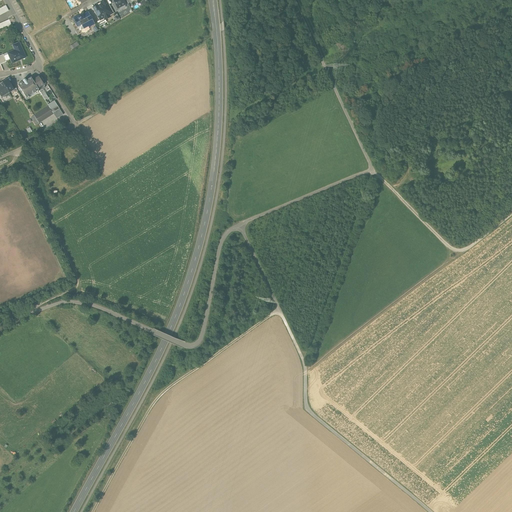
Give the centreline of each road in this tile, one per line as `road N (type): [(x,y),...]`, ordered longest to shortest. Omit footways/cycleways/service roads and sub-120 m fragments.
road 1 (secondary): [(73,511),(161,350),(202,235),(219,103),(213,0)]
road 2 (track): [(0,330),(29,313),(81,303),(194,346),(229,231),(373,171)]
road 3 (track): [(428,511),(308,411),(305,364),(240,226)]
road 4 (track): [(278,309),(151,406),(93,511)]
road 5 (track): [(20,150),(79,283),(29,313)]
road 6 (track): [(296,0),(373,171)]
road 7 (track): [(210,42),(75,126)]
road 8 (track): [(399,196),(461,257),(511,221)]
road 9 (track): [(409,180),(434,210),(451,216),(511,195)]
